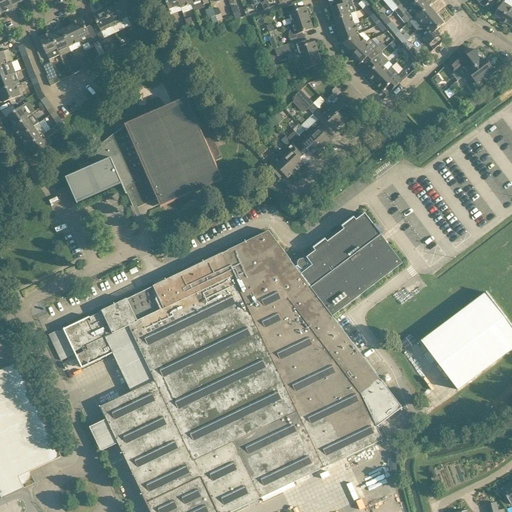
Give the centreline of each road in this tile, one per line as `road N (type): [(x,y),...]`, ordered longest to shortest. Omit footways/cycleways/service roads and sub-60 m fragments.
road 1 (unclassified): [(21,309),(90,466)]
road 2 (residential): [(21,309),(33,296),(140,248)]
road 3 (residential): [(383,112),(335,61),(317,0)]
road 4 (residential): [(383,112),(472,25)]
